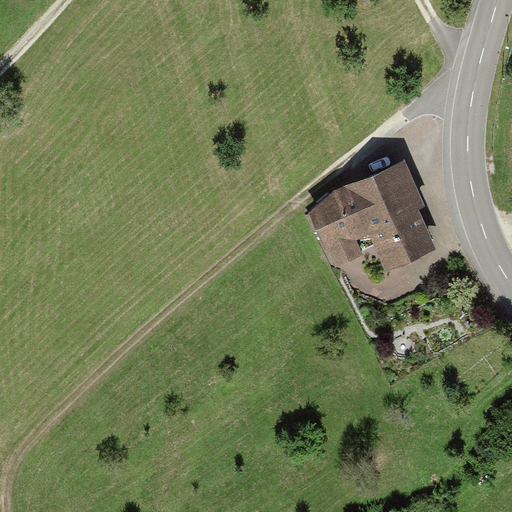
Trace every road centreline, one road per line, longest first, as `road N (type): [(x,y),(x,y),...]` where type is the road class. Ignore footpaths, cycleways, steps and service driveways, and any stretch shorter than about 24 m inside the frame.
road 1 (track): [(319,182),(79,380),(7,458),(0,477)]
road 2 (tertiary): [(511,283),(473,194),(468,141),(501,0)]
